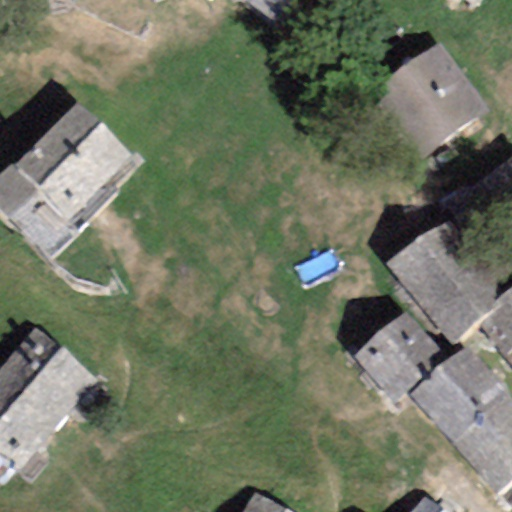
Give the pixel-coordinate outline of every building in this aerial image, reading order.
[(250,0),(279,22),(295,0),(250,0)] [(437,60),(380,100),(422,159),(479,119),(437,60)] [(70,120),(0,182),(0,183),(52,242),(123,179),(70,120)] [(511,156),(454,193),(497,261),(511,252),(511,156)] [(459,231),(395,271),(438,339),(502,299),(459,231)] [(409,315),(354,354),(392,409),(423,388),(495,492),(511,480),(511,405),(469,345),(443,363),(409,315)] [(109,400),(42,336),(0,379),(0,444),(34,477),(109,400)] [(511,349),(500,358),(511,373),(511,349)] [(275,511),(254,496),(242,511),(275,511)]
